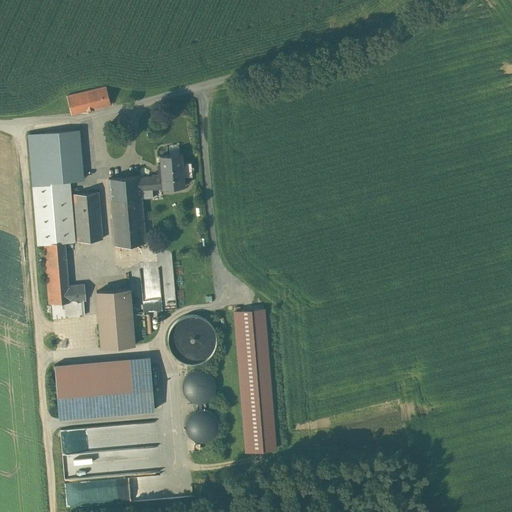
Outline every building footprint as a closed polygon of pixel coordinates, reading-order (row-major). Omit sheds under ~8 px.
[(105,86),(66,95),(71,114),(110,104),(105,86)] [(38,242),(45,242),(65,240),(75,239),(70,178),(82,177),(78,128),(29,133),(38,242)] [(159,176),(141,178),(142,189),(183,185),(180,154),(159,155),(160,165),(162,176),(159,176)] [(141,176),(112,178),(116,243),(146,241),(142,189),(141,178),(141,176)] [(100,190),(76,192),(80,238),(104,236),(100,190)] [(65,240),(45,242),(51,303),(53,303),(84,300),(86,300),(85,282),(69,284),(65,240)] [(193,240),(172,241),(172,249),(194,248),(193,240)] [(136,311),(162,309),(158,264),(140,265),(140,269),(128,270),(130,285),(134,285),(136,311)] [(130,287),(98,289),(101,347),(133,345),(130,287)] [(84,300),(53,303),(54,316),(85,314),(84,300)] [(264,308),(233,310),(245,452),(276,449),(264,308)] [(172,316),(174,355),(193,354),(193,360),(213,359),(211,314),(172,316)] [(149,365),(54,373),(58,417),(153,409),(149,365)] [(189,365),(180,391),(207,400),(215,375),(189,365)] [(192,401),(192,410),(205,408),(204,401),(192,401)] [(101,473),(159,469),(158,445),(100,448),(101,465),(101,473)] [(93,487),(75,488),(76,500),(94,499),(93,487)]
